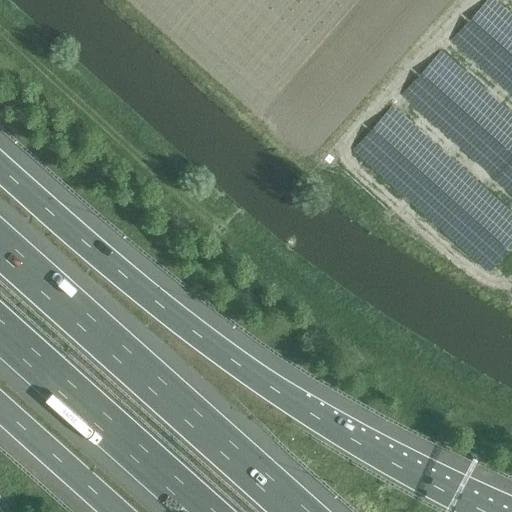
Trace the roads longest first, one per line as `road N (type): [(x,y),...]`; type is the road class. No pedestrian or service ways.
road 1 (motorway): [(482,511),(359,445),(186,328),(0,166)]
road 2 (motorway): [(296,511),(0,246)]
road 3 (motorway): [(0,329),(204,511)]
road 4 (motorway): [(0,410),(111,511)]
